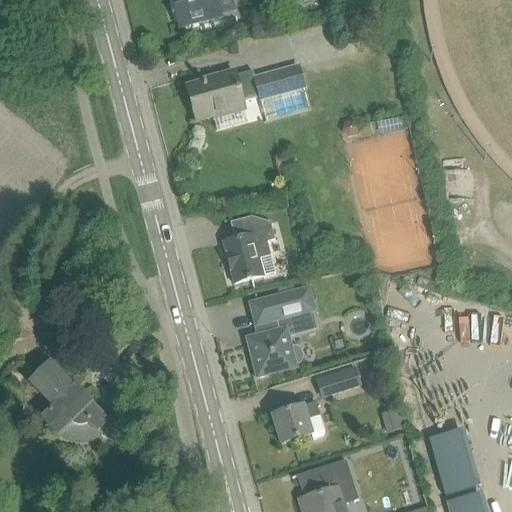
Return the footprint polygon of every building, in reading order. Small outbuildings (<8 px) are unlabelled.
[(178,0),(179,1),(174,3),(180,27),(199,23),(222,17),(221,14),(236,11),(233,0),(178,0)] [(349,47),(373,42),(367,17),(343,23),(349,47)] [(187,88),(196,121),(213,116),(213,114),(243,107),(242,103),(258,98),(265,123),(309,112),(304,91),(299,69),(255,81),(253,73),(235,77),(234,73),(212,79),(213,81),(187,88)] [(343,132),(348,138),(357,137),(360,129),(354,123),(346,124),(343,132)] [(299,171),(293,151),(273,157),(279,177),(299,171)] [(270,223),(252,217),(230,223),(235,240),(223,243),(234,285),(276,274),(268,242),(275,240),(270,223)] [(297,369),(296,367),(298,366),(300,365),(301,364),(302,362),(303,361),(304,359),(304,357),(304,356),(304,355),(303,354),(303,352),(302,351),(300,349),(299,348),(296,347),(295,347),(293,347),(291,347),(288,336),(293,335),(290,323),(313,318),(311,313),(315,312),(309,289),(250,305),(256,327),(258,326),(261,336),(247,339),(257,379),(297,369)] [(453,346),(413,352),(426,434),(466,428),(453,346)] [(74,389),(47,361),(27,380),(54,408),(42,420),(53,431),(60,438),(65,433),(76,444),(90,431),(105,438),(120,445),(132,417),(117,411),(107,422),(75,388),(74,389)] [(371,380),(365,361),(354,364),(356,371),(359,384),(371,380)] [(356,371),(318,383),(323,398),(360,387),(359,384),(356,371)] [(394,392),(383,396),(387,407),(398,403),(394,392)] [(316,403),(291,411),(272,417),(282,446),(312,436),(314,441),(323,438),(325,432),(316,403)] [(332,467),(297,479),(303,500),(307,511),(346,511),(339,489),(332,467)]
